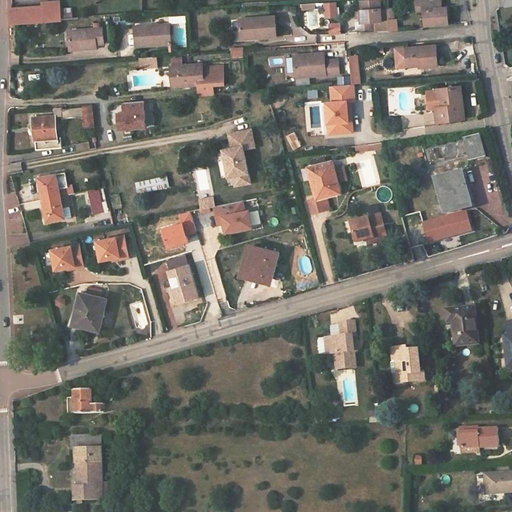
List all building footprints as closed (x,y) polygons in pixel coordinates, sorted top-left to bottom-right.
[(374,21),(382,21),(388,21),(387,8),(381,9),(379,0),(364,0),(361,0),(361,12),(362,22),(357,22),(357,30),(374,29),(374,21)] [(421,0),(423,12),(425,12),(426,25),(448,23),(447,8),(442,8),(441,0),(421,0)] [(44,21),(61,20),(60,2),(42,3),(42,6),(44,21)] [(336,3),(325,4),(325,17),(336,17),(336,3)] [(42,6),(27,8),(28,22),(44,21),(42,6)] [(28,22),(27,8),(10,9),(10,24),(28,22)] [(307,12),(308,26),(317,26),(316,12),(307,12)] [(275,17),(240,19),(241,36),(257,35),(258,38),(276,36),(275,17)] [(135,27),(136,47),(172,44),(170,24),(135,27)] [(339,24),(329,25),(330,34),(340,33),(339,24)] [(103,29),(69,31),(70,49),(86,47),(87,49),(96,48),(96,44),(104,43),(103,29)] [(397,67),(407,66),(419,65),(420,67),(437,66),(436,46),(396,49),(397,67)] [(324,54),(295,55),(296,74),(310,73),(310,76),(340,74),(339,60),(325,61),(324,54)] [(156,56),(141,58),(142,68),(157,67),(156,56)] [(203,64),(172,67),(172,75),(175,75),(176,86),(199,85),(200,97),(215,96),(214,86),(225,85),(224,67),(203,68),(203,64)] [(354,133),(351,102),(355,101),(354,85),(352,85),(347,85),(332,87),(333,103),(327,103),(330,135),(354,133)] [(461,86),(437,89),(439,107),(436,108),(438,122),(465,118),(461,86)] [(118,113),(120,129),(147,127),(146,117),(144,101),(124,103),(125,113),(118,113)] [(94,126),(93,107),(63,110),(63,108),(55,109),(56,116),(63,116),(63,118),(85,117),(86,126),(94,126)] [(57,137),(56,116),(33,118),(34,140),(36,140),(37,150),(61,148),(61,137),(57,137)] [(146,117),(147,127),(155,126),(154,116),(146,117)] [(256,148),(252,131),(236,134),(239,148),(233,149),(224,151),(229,178),(234,177),(236,187),(251,184),(245,150),(256,148)] [(239,148),(236,134),(230,135),(233,149),(239,148)] [(470,160),(485,156),(479,135),(465,139),(470,160)] [(75,145),(76,152),(90,149),(89,142),(75,145)] [(157,174),(166,172),(162,154),(153,156),(157,174)] [(335,169),(333,162),(309,168),(314,186),(318,187),(321,198),(308,201),(312,214),(330,210),(326,197),(342,193),(338,180),(335,169)] [(347,178),(344,167),(335,169),(338,180),(347,178)] [(437,179),(442,198),(446,197),(451,212),(471,207),(462,172),(437,179)] [(39,178),(44,199),(61,196),(60,189),(68,187),(66,173),(39,178)] [(168,186),(166,176),(137,182),(139,192),(168,186)] [(94,213),(108,211),(103,190),(95,192),(94,190),(89,191),(94,213)] [(119,194),(111,196),(114,209),(122,207),(119,194)] [(65,219),(63,208),(61,196),(44,199),(48,222),(65,219)] [(202,209),(215,207),(213,197),(200,200),(202,209)] [(446,197),(442,198),(446,214),(451,212),(446,197)] [(217,218),(223,216),(225,223),(226,232),(253,227),(252,226),(250,212),(249,211),(245,211),(243,201),(215,207),(217,218)] [(70,206),(63,208),(65,219),(72,217),(70,206)] [(250,212),(252,226),(261,224),(259,210),(250,212)] [(186,234),(197,231),(191,211),(180,213),(183,223),(186,234)] [(466,211),(422,223),(427,241),(438,238),(438,240),(471,231),(466,211)] [(351,222),(356,242),(374,238),(375,242),(388,239),(382,214),(351,222)] [(183,223),(163,228),(168,246),(188,241),(186,234),(183,223)] [(253,227),(226,232),(227,235),(253,230),(253,227)] [(125,236),(97,241),(101,261),(112,259),(120,257),(120,260),(129,258),(125,236)] [(374,238),(356,242),(358,247),(375,242),(374,238)] [(52,250),(56,270),(65,268),(75,266),(75,269),(84,267),(80,245),(52,250)] [(244,272),(270,280),(277,253),(251,245),(244,272)] [(179,304),(199,298),(189,264),(169,270),(179,304)] [(101,298),(103,290),(89,287),(87,294),(101,298)] [(87,294),(81,293),(74,321),(91,326),(91,328),(100,331),(107,299),(101,298),(87,294)] [(56,298),(58,307),(67,304),(65,296),(56,298)] [(474,308),(447,311),(448,323),(454,322),(456,346),(478,344),(474,308)] [(342,338),(326,339),(327,355),(335,354),(337,369),(356,368),(353,337),(356,336),(355,322),(341,324),(342,338)] [(408,351),(408,348),(407,341),(406,340),(393,342),(392,343),(394,362),(397,362),(399,376),(404,375),(405,383),(425,381),(424,372),(421,372),(418,350),(408,351)] [(404,375),(399,376),(395,376),(396,384),(405,383),(404,375)] [(91,390),(74,390),(75,413),(105,412),(105,404),(91,405),(91,390)] [(479,428),(459,429),(460,448),(480,448),(499,447),(498,429),(479,430),(479,428)] [(88,449),(102,449),(102,435),(88,436),(88,449)] [(103,483),(102,449),(88,449),(88,436),(71,436),(72,449),(75,449),(77,487),(73,486),(74,501),(76,501),(76,507),(83,506),(83,500),(104,499),(103,483)] [(511,473),(485,475),(486,494),(511,491),(511,473)]
